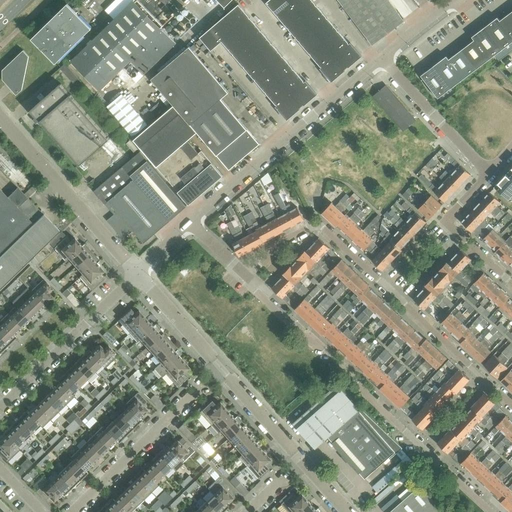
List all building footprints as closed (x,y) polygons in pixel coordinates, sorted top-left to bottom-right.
[(134,0),(71,61),(100,91),(131,61),(145,75),(176,43),(134,0)] [(292,4),(288,0),(269,0),(266,3),(278,16),(292,4)] [(317,5),(312,0),(296,0),(292,4),(303,17),(317,5)] [(404,21),(388,0),(338,0),(372,45),(404,21)] [(261,30),(250,18),(239,4),(225,16),(236,30),(247,42),(261,30)] [(303,17),(292,4),(278,16),(289,29),(303,17)] [(56,62),(90,29),(67,5),(33,39),(56,62)] [(328,18),(317,5),(303,17),(314,30),(328,18)] [(511,11),(500,21),(511,36),(511,11)] [(236,30),(225,16),(200,37),(211,51),(222,42),(236,30)] [(314,30),(303,17),(289,29),(299,42),(314,30)] [(338,31),(328,18),(314,30),(324,43),(338,31)] [(511,42),(511,36),(500,21),(498,18),(485,28),(502,50),(511,42)] [(502,50),(485,28),(472,37),(474,41),(489,60),(502,50)] [(247,42),(236,30),(222,42),(233,54),(247,42)] [(272,43),(261,30),(247,42),(258,55),(272,43)] [(324,43),(314,30),(299,42),(310,55),(324,43)] [(349,43),(338,31),(324,43),(335,55),(349,43)] [(489,60),(474,41),(462,50),(476,70),(489,60)] [(258,55),(247,42),(233,54),(244,67),(258,55)] [(362,56),(351,42),(349,43),(335,55),(346,68),(348,66),(349,67),(362,56)] [(283,56),(272,43),(258,55),(269,68),(283,56)] [(335,55),(324,43),(310,55),(321,67),(335,55)] [(260,144),(221,99),(229,92),(189,46),(151,79),(174,105),(190,124),(197,132),(229,170),(260,144)] [(22,90),(29,57),(24,50),(3,70),(3,80),(16,95),(22,90)] [(476,70),(462,50),(449,60),(464,79),(476,70)] [(269,68),(258,55),(244,67),(255,80),(269,68)] [(344,70),(346,68),(335,55),(321,67),(320,68),(332,82),(345,71),(344,70)] [(294,69),(283,56),(269,68),(280,81),(294,69)] [(464,79),(449,60),(447,57),(434,66),(451,89),(464,79)] [(69,69),(66,66),(64,64),(59,69),(64,74),(69,69)] [(451,89),(434,66),(421,76),(438,99),(451,89)] [(280,81),(269,68),(255,80),(266,93),(280,81)] [(305,82),(304,81),(294,69),(280,81),(291,93),(305,82)] [(318,94),(306,80),(305,82),(291,93),(302,106),(303,105),(304,105),(318,94)] [(291,93),(280,81),(266,93),(276,105),(277,105),(291,93)] [(109,139),(69,94),(69,95),(59,84),(44,97),(41,93),(37,97),(40,101),(28,111),(40,124),(42,123),(79,165),(109,139)] [(416,121),(386,86),(373,96),(403,131),(416,121)] [(300,108),(302,106),(291,93),(277,105),(276,106),(287,120),(301,109),(300,108)] [(148,125),(122,95),(108,107),(133,138),(148,125)] [(173,106),(134,140),(188,204),(189,204),(200,195),(223,176),(222,175),(202,151),(199,153),(198,153),(187,140),(196,133),(197,132),(190,124),(174,105),(173,106)] [(130,141),(126,144),(130,148),(132,150),(135,153),(139,150),(130,141)] [(95,190),(94,191),(105,204),(106,204),(115,214),(107,220),(123,239),(133,230),(144,243),(155,233),(187,206),(144,156),(140,152),(131,159),(95,190)] [(471,175),(455,160),(452,164),(457,168),(454,172),(464,182),(471,175)] [(464,182),(454,172),(450,175),(445,171),(438,164),(435,167),(442,174),(458,189),(464,182)] [(511,188),(511,174),(509,172),(502,179),(511,188)] [(437,189),(433,184),(422,174),(419,178),(430,188),(445,202),(452,195),(441,185),(437,189)] [(458,189),(442,174),(439,177),(444,182),(441,185),(452,195),(458,189)] [(500,181),(495,187),(508,199),(511,195),(511,188),(502,179),(500,181)] [(414,192),(409,188),(406,191),(411,196),(414,192)] [(0,287),(59,231),(18,189),(8,198),(0,189),(0,287)] [(442,205),(432,195),(428,199),(423,194),(419,190),(416,193),(420,198),(436,212),(442,205)] [(304,220),(297,207),(295,204),(291,206),(289,204),(290,204),(283,191),(279,193),(286,206),(296,224),(304,220)] [(329,220),(343,205),(353,194),(349,191),(340,201),(340,202),(336,206),(332,203),(323,212),(323,214),(329,220)] [(497,206),(500,202),(498,200),(501,197),(495,192),(492,195),(490,192),(483,199),(502,217),(505,214),(497,206)] [(296,224),(286,206),(279,193),(275,196),(282,208),(283,210),(279,213),(281,216),(288,229),(296,224)] [(436,212),(420,198),(417,201),(422,205),(418,209),(429,219),(436,212)] [(502,217),(483,199),(477,206),(487,216),(491,212),(499,220),(502,217)] [(276,218),(273,213),(274,212),(269,203),(264,206),(269,215),(279,233),(288,229),(281,216),(276,218)] [(426,222),(411,207),(411,208),(406,204),(403,207),(407,211),(408,211),(412,215),(409,219),(420,229),(426,222)] [(335,226),(336,225),(345,215),(342,212),(346,208),(343,205),(329,220),(335,226)] [(279,233),(269,215),(264,206),(260,208),(265,217),(266,217),(269,223),(265,225),(271,238),(279,233)] [(484,219),(487,216),(477,206),(471,212),(486,227),(491,231),(493,229),(494,228),(484,219)] [(343,231),(358,216),(361,212),(364,209),(361,207),(359,207),(354,212),(355,213),(350,218),(346,214),(345,215),(336,225),(343,231)] [(260,227),(257,221),(251,210),(247,212),(248,214),(254,225),(263,242),(271,238),(265,225),(260,227)] [(389,213),(398,221),(413,236),(420,229),(409,219),(406,223),(401,218),(396,214),(392,210),(389,213)] [(398,221),(389,213),(387,211),(384,215),(395,225),(400,229),(396,232),(407,242),(413,236),(398,221)] [(343,231),(350,238),(360,227),(357,224),(365,215),(361,212),(358,216),(343,231)] [(486,227),(471,212),(461,222),(477,237),(486,227)] [(264,243),(263,242),(254,225),(248,214),(244,216),(250,227),(253,233),(249,235),(256,248),(264,243)] [(357,244),(371,229),(378,221),(379,220),(376,216),(368,225),(368,226),(364,230),(360,227),(350,238),(357,244)] [(248,252),(238,234),(235,228),(231,221),(227,224),(233,236),(234,236),(237,241),(232,244),(239,257),(248,252)] [(371,229),(357,244),(363,250),(366,248),(369,245),(372,241),(373,240),(370,236),(374,232),(378,227),(379,223),(378,221),(371,229)] [(256,248),(249,235),(245,237),(242,232),(242,231),(239,226),(235,228),(238,234),(248,252),(256,248)] [(489,246),(501,234),(500,232),(498,234),(493,229),(491,231),(483,239),(488,244),(487,245),(489,246)] [(387,236),(385,235),(380,230),(379,235),(384,239),(388,244),(385,247),(396,257),(402,250),(401,249),(387,236)] [(407,242),(396,232),(393,236),(389,231),(385,235),(387,236),(401,249),(407,242)] [(496,251),(506,241),(502,237),(503,235),(501,234),(489,246),(491,248),(492,247),(496,251)] [(68,258),(82,246),(81,246),(74,238),(70,241),(66,236),(54,248),(66,262),(69,259),(68,258)] [(499,257),(501,259),(511,247),(511,237),(511,236),(506,241),(496,251),(495,253),(499,256),(499,257)] [(340,258),(319,238),(313,245),(323,255),(327,252),(337,261),(340,258)] [(396,257),(385,247),(382,251),(372,241),(369,245),(389,264),(396,257)] [(76,267),(92,252),(84,243),(81,246),(82,246),(68,258),(69,259),(76,267)] [(320,259),(323,255),(313,245),(306,252),(327,271),(330,268),(320,259)] [(389,264),(369,245),(366,248),(371,253),(376,257),(372,261),(383,271),(389,264)] [(508,264),(509,263),(511,259),(511,247),(501,259),(503,261),(503,260),(508,264)] [(482,270),(461,250),(454,257),(465,267),(468,263),(473,268),(472,268),(479,274),(482,270)] [(327,271),(306,252),(305,251),(294,262),(305,272),(312,264),(317,269),(316,270),(323,276),(327,271)] [(83,275),(96,263),(97,263),(100,261),(92,252),(76,267),(82,274),(83,275)] [(176,267),(184,258),(180,254),(172,262),(176,267)] [(472,281),(461,270),(465,267),(454,257),(448,264),(462,277),(469,284),(472,281)] [(338,277),(348,266),(341,260),(319,284),(322,286),(335,273),(338,277)] [(298,280),(305,272),(294,262),(283,274),(284,275),(305,294),(306,295),(309,290),(303,284),(302,285),(298,280)] [(104,279),(100,275),(104,271),(97,263),(96,263),(83,275),(82,274),(79,277),(92,291),(104,279)] [(462,277),(448,264),(447,263),(436,274),(447,284),(454,276),(459,281),(466,288),(469,284),(462,277)] [(192,269),(187,265),(181,272),(185,276),(192,269)] [(334,295),(355,272),(348,266),(338,277),(342,280),(337,285),(331,292),(334,295)] [(348,293),(352,290),(362,279),(355,272),(334,295),(332,296),(336,300),(345,290),(348,293)] [(470,287),(477,293),(491,279),(489,277),(484,273),(470,287)] [(439,292),(447,284),(436,274),(425,286),(426,287),(441,300),(450,309),(453,305),(444,297),(439,292)] [(305,294),(284,275),(278,281),(289,291),(292,288),(297,292),(296,292),(301,297),(305,294)] [(48,293),(52,289),(43,279),(31,291),(44,305),(53,297),(48,293)] [(346,309),(367,286),(368,285),(362,279),(352,290),(355,293),(343,306),(346,309)] [(487,295),(497,285),(492,281),(493,280),(491,279),(477,293),(484,299),(487,295)] [(286,295),(289,291),(278,281),(272,288),(287,303),(295,310),(298,306),(291,299),(290,299),(286,295)] [(308,302),(312,297),(313,297),(320,289),(317,285),(298,306),(295,310),(301,316),(311,305),(308,302)] [(492,303),(504,290),(502,288),(501,289),(497,285),(487,295),(491,300),(490,301),(492,303)] [(374,292),(367,286),(346,309),(349,312),(361,300),(364,303),(374,292)] [(441,300),(426,287),(420,293),(431,303),(434,300),(447,312),(450,309),(441,300)] [(80,302),(71,293),(67,289),(62,293),(66,297),(75,307),(80,302)] [(496,311),(499,308),(508,298),(509,297),(505,293),(506,292),(504,290),(492,303),(490,305),(496,311)] [(44,305),(31,291),(23,299),(37,313),(44,305)] [(359,321),(381,299),(374,292),(364,303),(368,306),(363,311),(356,318),(359,321)] [(427,307),(431,303),(420,293),(414,300),(429,315),(429,314),(432,311),(427,307)] [(308,322),(331,298),(328,295),(315,309),(311,305),(301,316),(308,322)] [(321,314),(326,310),(334,302),(331,298),(308,322),(315,328),(325,318),(321,314)] [(503,316),(511,307),(511,301),(508,298),(499,308),(503,312),(501,314),(503,316)] [(37,313),(23,299),(15,306),(29,320),(37,313)] [(378,316),(387,305),(381,299),(359,321),(363,325),(370,318),(369,317),(374,312),(378,316)] [(462,305),(467,310),(471,306),(466,301),(462,305)] [(386,324),(396,313),(387,305),(378,316),(381,319),(377,324),(376,323),(372,328),(376,332),(384,322),(386,324)] [(485,309),(481,305),(477,308),(482,313),(485,309)] [(29,320),(15,306),(8,314),(21,328),(29,320)] [(511,320),(511,319),(511,307),(503,316),(505,318),(507,316),(511,320)] [(323,334),(336,319),(337,318),(340,315),(344,311),(341,308),(333,316),(328,321),(325,318),(315,328),(322,335),(323,334)] [(128,332),(145,318),(138,310),(134,314),(130,309),(118,320),(128,332)] [(487,318),(491,313),(487,309),(482,313),(487,318)] [(344,319),(348,314),(344,311),(340,315),(344,319)] [(440,320),(444,315),(440,312),(436,317),(440,320)] [(448,330),(462,315),(459,312),(455,316),(451,313),(441,324),(448,330)] [(395,332),(405,321),(396,313),(386,324),(388,325),(383,330),(384,330),(378,336),(382,339),(387,334),(387,333),(391,328),(395,332)] [(21,328),(8,314),(0,321),(0,322),(2,324),(14,335),(21,328)] [(465,326),(461,323),(466,318),(462,315),(448,330),(455,337),(465,326)] [(480,323),(484,318),(480,315),(476,320),(480,323)] [(139,339),(153,327),(152,326),(145,318),(128,332),(137,342),(140,339),(139,339)] [(339,330),(336,326),(340,321),(337,318),(336,319),(323,334),(330,340),(339,330)] [(474,336),(478,332),(488,322),(484,318),(480,323),(476,327),(475,328),(461,343),(460,344),(467,350),(477,340),(474,336)] [(336,346),(355,326),(355,327),(358,324),(355,320),(343,333),(339,330),(330,340),(336,346)] [(397,343),(412,328),(405,321),(395,332),(398,335),(394,340),(387,347),(390,350),(395,345),(395,346),(397,343)] [(14,335),(2,324),(0,326),(0,336),(8,346),(17,337),(14,335)] [(146,347),(163,332),(155,324),(152,326),(153,327),(139,339),(140,339),(146,347)] [(349,339),(354,334),(354,335),(359,330),(358,329),(361,327),(358,324),(355,327),(355,326),(336,346),(343,353),(353,342),(349,339)] [(461,343),(475,328),(476,327),(473,325),(468,329),(465,326),(455,337),(461,343)] [(511,333),(505,327),(501,330),(508,336),(511,333)] [(408,345),(418,334),(412,328),(397,343),(400,346),(405,341),(408,345)] [(474,357),(488,341),(498,331),(494,328),(481,343),(477,340),(467,350),(474,357)] [(116,340),(107,331),(102,335),(111,345),(116,340)] [(481,363),(491,352),(487,349),(501,334),(498,331),(488,341),(474,357),(481,363)] [(154,355),(171,341),(163,332),(146,347),(154,355)] [(352,361),(366,346),(364,344),(371,336),(368,332),(360,340),(361,341),(356,346),(353,342),(343,353),(352,361)] [(406,360),(409,357),(411,355),(425,340),(418,334),(408,345),(412,348),(408,352),(407,352),(403,357),(406,360)] [(8,346),(0,336),(0,352),(1,353),(8,346)] [(423,356),(433,345),(426,339),(425,340),(411,355),(415,357),(419,353),(423,356)] [(161,363),(175,351),(175,352),(178,349),(171,341),(154,355),(161,363)] [(370,359),(367,355),(371,350),(372,351),(376,346),(372,342),(368,347),(366,346),(352,361),(360,369),(370,359)] [(491,372),(510,351),(511,349),(511,345),(511,344),(507,348),(497,358),(494,355),(484,366),(491,372)] [(104,367),(117,355),(108,345),(104,349),(99,345),(92,352),(91,353),(102,364),(102,365),(104,367)] [(394,354),(399,349),(395,346),(395,345),(390,350),(394,354)] [(425,367),(439,352),(433,345),(423,356),(426,359),(422,364),(425,367)] [(122,356),(125,353),(120,347),(117,351),(122,356)] [(367,375),(389,352),(385,349),(374,362),(370,359),(360,369),(367,375)] [(508,368),(504,364),(511,356),(511,349),(510,351),(491,372),(497,379),(508,368)] [(102,364),(91,353),(92,352),(89,350),(81,358),(94,372),(102,365),(102,364)] [(183,360),(175,352),(175,351),(161,363),(161,364),(154,370),(162,379),(166,375),(183,360)] [(380,368),(385,363),(392,355),(389,352),(367,375),(374,382),(383,371),(380,368)] [(436,369),(446,358),(439,352),(425,367),(422,370),(425,373),(433,366),(436,369)] [(133,360),(125,353),(122,356),(129,363),(133,360)] [(408,366),(413,360),(409,357),(406,360),(404,363),(408,366)] [(94,372),(81,358),(73,365),(87,379),(94,372)] [(189,376),(185,371),(189,368),(183,360),(166,375),(177,387),(189,376)] [(469,379),(454,365),(449,360),(445,364),(450,369),(451,368),(455,372),(452,376),(463,386),(469,379)] [(380,388),(394,373),(402,365),(399,362),(387,374),(383,371),(374,382),(380,388)] [(87,379),(73,365),(65,373),(79,387),(87,379)] [(392,381),(397,376),(398,377),(406,368),(402,365),(394,373),(380,388),(379,389),(386,395),(396,384),(392,381)] [(452,376),(449,380),(444,375),(439,370),(436,374),(441,378),(455,392),(456,393),(463,386),(452,376)] [(500,382),(507,388),(511,383),(511,372),(510,371),(500,382)] [(79,387),(65,373),(57,381),(59,384),(60,383),(71,395),(72,394),(79,387)] [(393,402),(416,377),(412,374),(400,388),(396,384),(386,395),(393,402)] [(455,392),(441,378),(436,374),(433,377),(437,381),(442,385),(439,389),(449,399),(455,392)] [(406,394),(411,389),(419,381),(416,377),(393,402),(400,408),(403,404),(410,397),(406,394)] [(137,387),(140,383),(135,378),(131,381),(137,387)] [(71,395),(60,383),(59,384),(52,391),(66,405),(74,397),(72,394),(71,395)] [(449,399),(439,389),(435,385),(431,389),(426,384),(423,387),(432,396),(429,399),(440,408),(449,399)] [(403,448),(352,400),(350,401),(337,386),(294,423),(315,447),(327,437),(364,479),(383,463),(383,462),(388,458),(389,459),(403,448)] [(66,405),(52,391),(44,398),(58,412),(66,405)] [(143,405),(147,401),(138,392),(125,404),(128,407),(128,406),(139,418),(140,417),(147,410),(143,405)] [(440,408),(429,399),(426,402),(422,397),(422,396),(418,393),(414,397),(419,401),(435,414),(440,408)] [(505,413),(484,393),(478,400),(489,410),(493,407),(497,411),(496,412),(501,416),(505,413)] [(163,404),(154,395),(149,399),(159,409),(163,404)] [(435,414),(419,401),(414,397),(411,400),(421,409),(418,412),(429,423),(436,416),(435,414)] [(58,412),(44,398),(37,406),(50,420),(58,412)] [(210,425),(227,411),(219,402),(216,405),(211,400),(199,412),(210,425)] [(486,414),(489,410),(478,400),(472,407),(473,408),(487,421),(492,426),(496,423),(490,418),(486,414)] [(429,423),(418,412),(415,416),(410,411),(403,404),(400,408),(423,429),(429,423)] [(37,406),(29,413),(40,425),(42,428),(50,420),(37,406)] [(139,418),(128,406),(128,407),(120,414),(134,428),(142,420),(140,417),(139,418)] [(487,421),(473,408),(467,415),(477,425),(481,421),(485,425),(485,426),(489,430),(492,426),(487,421)] [(40,425),(29,413),(27,410),(19,418),(32,432),(40,425)] [(221,431),(234,419),(234,418),(227,411),(210,425),(218,434),(221,431)] [(134,428),(120,414),(113,422),(126,436),(134,428)] [(228,439),(244,424),(237,415),(234,418),(234,419),(221,431),(228,439)] [(483,436),(474,428),(477,425),(467,415),(457,424),(468,434),(471,432),(480,440),(483,436)] [(503,433),(511,423),(511,420),(506,416),(485,439),(488,442),(500,429),(503,433)] [(32,432),(19,418),(11,426),(25,440),(32,432)] [(113,422),(105,429),(116,441),(115,441),(118,444),(126,436),(113,422)] [(511,423),(503,433),(507,436),(495,448),(499,452),(506,444),(511,437),(511,423)] [(192,434),(183,424),(178,429),(187,438),(192,434)] [(235,447),(252,432),(244,424),(228,439),(235,447)] [(466,437),(468,434),(457,424),(451,430),(466,444),(471,449),(475,444),(471,440),(470,441),(466,437)] [(25,440),(11,426),(3,434),(5,437),(6,436),(17,447),(25,440)] [(116,441),(105,429),(103,426),(95,434),(108,448),(115,441),(116,441)] [(466,444),(451,430),(450,429),(444,436),(455,446),(459,443),(463,447),(462,447),(468,453),(471,449),(466,444)] [(242,455),(256,443),(256,444),(259,441),(252,432),(235,447),(242,454),(242,455)] [(108,448),(95,434),(87,442),(100,456),(108,448)] [(20,449),(17,447),(6,436),(5,437),(0,441),(0,446),(2,448),(0,450),(0,454),(7,462),(20,449)] [(452,450),(455,446),(444,436),(437,443),(457,462),(461,458),(452,450)] [(511,437),(506,444),(499,452),(502,455),(506,450),(509,447),(511,443),(511,437)] [(182,463),(195,450),(186,441),(181,445),(177,440),(169,448),(180,460),(179,460),(182,463)] [(475,456),(480,451),(486,444),(483,441),(467,458),(461,463),(468,470),(479,459),(475,456)] [(100,456),(87,442),(79,449),(93,463),(100,456)] [(203,448),(198,442),(194,445),(200,451),(203,448)] [(264,452),(256,444),(256,443),(242,455),(242,454),(239,457),(247,467),(264,452)] [(180,460),(169,448),(167,445),(158,453),(172,467),(176,472),(184,465),(182,463),(179,460),(180,460)] [(93,463),(79,449),(71,457),(73,460),(74,459),(85,471),(85,470),(93,463)] [(475,476),(490,461),(496,454),(493,450),(486,457),(487,458),(482,462),(479,459),(468,470),(475,476)] [(271,467),(267,463),(270,460),(264,452),(247,467),(258,479),(271,467)] [(172,467),(158,453),(151,461),(164,475),(172,467)] [(489,468),(493,464),(500,457),(496,454),(490,461),(475,476),(482,483),(492,472),(489,468)] [(85,471),(74,459),(73,460),(66,467),(80,481),(88,473),(85,470),(85,471)] [(164,475),(151,461),(142,469),(145,471),(157,482),(164,475)] [(488,489),(503,473),(510,466),(506,462),(499,470),(500,470),(496,475),(492,472),(482,483),(488,489)] [(226,471),(220,466),(217,469),(222,474),(226,471)] [(502,481),(506,476),(511,470),(511,467),(510,466),(503,473),(488,489),(495,495),(506,484),(502,481)] [(80,481),(66,467),(58,474),(72,489),(80,481)] [(157,482),(145,471),(138,478),(151,492),(160,484),(157,482)] [(32,480),(29,478),(30,477),(27,474),(22,478),(28,484),(32,480)] [(58,474),(51,482),(50,482),(62,494),(61,494),(64,497),(72,489),(58,474)] [(151,492),(138,478),(130,486),(144,500),(151,492)] [(62,494),(50,482),(51,482),(48,479),(36,491),(45,501),(49,497),(53,501),(61,494),(62,494)] [(228,493),(233,489),(223,480),(211,492),(213,495),(214,494),(225,506),(225,505),(233,498),(228,493)] [(249,492),(239,482),(235,487),(244,496),(249,492)] [(501,501),(511,490),(511,484),(509,488),(506,484),(495,495),(501,501)] [(443,511),(420,485),(390,511),(443,511)] [(144,500),(130,486),(122,494),(136,508),(144,500)] [(511,490),(501,501),(500,502),(508,509),(511,504),(511,490)] [(287,511),(297,511),(308,502),(301,494),(297,497),(293,492),(280,504),(287,511)] [(122,494),(115,501),(114,501),(124,511),(131,511),(136,508),(122,494)] [(214,494),(213,495),(206,502),(215,511),(223,511),(228,508),(225,505),(225,506),(214,494)] [(13,511),(0,498),(0,511),(13,511)] [(124,511),(114,501),(115,501),(112,498),(104,506),(109,511),(124,511)] [(215,511),(206,502),(198,509),(200,511),(215,511)] [(313,511),(315,510),(308,502),(297,511),(313,511)]
